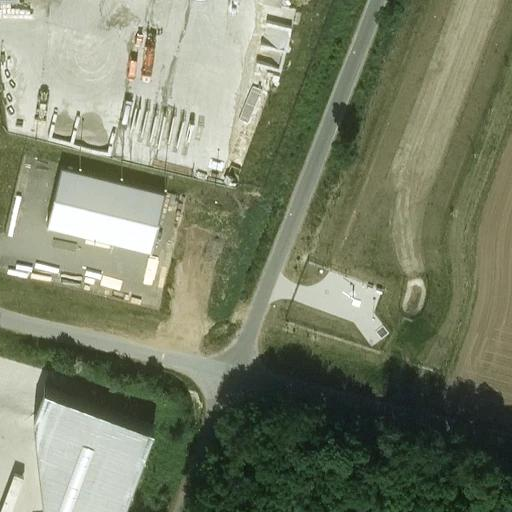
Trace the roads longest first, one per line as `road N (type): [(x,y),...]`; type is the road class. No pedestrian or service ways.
road 1 (residential): [(374,0),(237,371)]
road 2 (unclassified): [(237,371),(511,438)]
road 3 (unclassified): [(0,318),(237,371)]
road 4 (residential): [(237,371),(185,511)]
